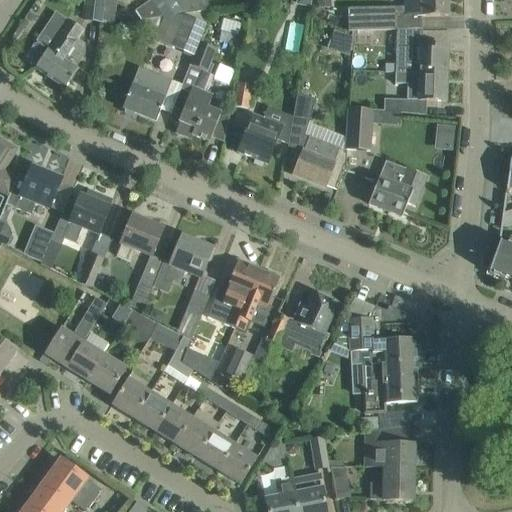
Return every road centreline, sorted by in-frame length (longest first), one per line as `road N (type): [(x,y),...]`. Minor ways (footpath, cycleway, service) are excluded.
road 1 (residential): [(457,300),(172,184),(0,94)]
road 2 (residential): [(218,511),(75,417),(52,414),(33,426),(0,481)]
road 3 (unclassified): [(450,511),(438,425),(457,300)]
road 4 (residential): [(457,300),(476,145)]
road 5 (residential): [(476,145),(476,0)]
